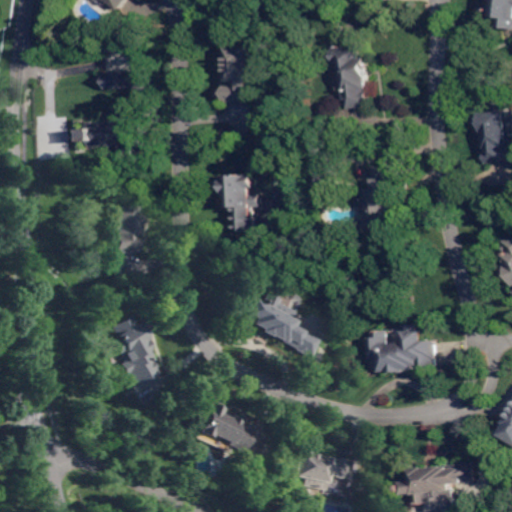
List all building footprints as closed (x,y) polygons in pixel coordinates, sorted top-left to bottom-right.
[(127,0),(120,10),(107,0),(127,0)] [(511,0),(511,27),(501,26),(502,16),(494,15),(495,0),(511,0)] [(368,56),(372,55),(374,105),(349,108),(347,63),(338,64),(337,46),(368,44),(368,56)] [(264,81),(252,81),(252,102),(228,101),(228,83),(238,84),(238,80),(231,81),(231,47),(255,47),(254,68),(265,68),(264,81)] [(108,88),(138,87),(138,69),(107,70),(108,88)] [(511,161),(490,162),(490,151),(492,151),(490,133),(487,133),(486,112),(499,111),(499,103),(511,102),(511,161)] [(149,146),(128,148),(127,142),(95,145),(94,140),(90,140),(89,130),(94,129),(93,124),(125,121),(124,115),(146,113),(149,146)] [(395,172),(397,172),(397,184),(394,184),(396,204),(398,204),(399,221),(387,222),(387,231),(374,232),(372,213),(364,213),(363,188),(377,187),(375,166),(394,165),(395,172)] [(317,190),(315,170),(339,168),(341,188),(317,190)] [(254,193),(263,193),(263,207),(256,207),(256,232),(238,232),(237,206),(232,206),(232,198),(229,198),(229,175),(258,174),(258,186),(254,186),(254,193)] [(137,251),(112,251),(112,233),(105,233),(105,220),(110,220),(109,206),(136,206),(137,251)] [(275,302),(295,312),(291,319),(294,320),(291,326),(318,339),(310,356),(280,341),(257,329),(258,328),(248,324),(251,318),(242,313),(250,297),(259,302),(264,292),(277,298),(275,302)] [(159,373),(132,387),(127,373),(123,375),(117,363),(120,361),(108,340),(113,337),(107,326),(130,313),(150,348),(147,350),(159,373)] [(422,330),(428,330),(429,342),(440,341),(441,359),(440,359),(440,367),(420,368),(421,370),(411,371),(411,373),(396,374),(396,372),(386,372),(386,368),(378,368),(378,360),(374,361),(372,338),(378,338),(378,331),(393,330),(393,344),(407,343),(409,341),(408,325),(422,324),(422,330)] [(241,453),(223,445),(225,441),(208,434),(207,437),(194,431),(206,403),(238,417),(236,423),(251,430),(241,453)] [(326,458),(326,456),(345,459),(344,461),(350,462),(347,479),(324,475),(322,490),(298,486),(300,477),(281,474),(284,460),(292,461),(295,449),(307,451),(306,454),(326,458)] [(480,481),(456,484),(457,490),(453,490),(454,497),(433,500),(434,502),(421,504),(420,493),(410,494),(408,482),(418,480),(416,469),(428,467),(429,469),(478,463),(480,481)]
